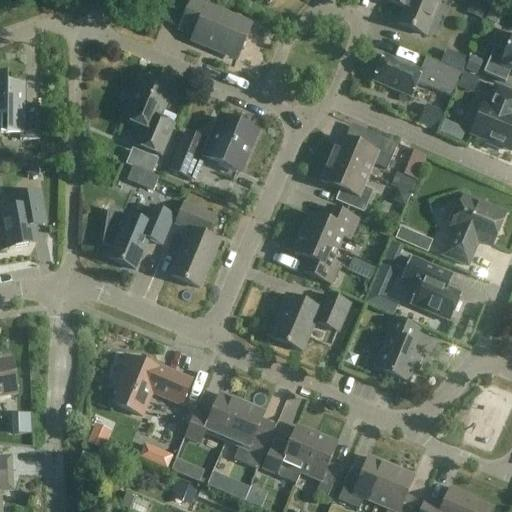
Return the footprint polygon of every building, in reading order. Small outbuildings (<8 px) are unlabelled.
[(238,57),(251,25),(208,7),(210,2),(206,0),(191,0),(178,32),(192,38),(190,43),(225,57),(227,52),(238,57)] [(408,0),(397,25),(423,36),(438,0),(408,0)] [(494,48),(483,74),(505,84),(510,71),(511,71),(511,35),(505,52),(494,48)] [(461,75),(447,69),(425,59),(419,72),(384,57),(373,83),(410,98),(416,84),(451,99),(461,75)] [(473,93),(479,80),(463,74),(458,86),(473,93)] [(0,75),(0,134),(20,135),(20,141),(39,141),(39,108),(24,107),(24,85),(6,85),(6,76),(0,75)] [(161,157),(174,126),(160,120),(172,90),(141,77),(122,121),(142,129),(135,146),(161,157)] [(483,106),(471,134),(488,142),(487,145),(501,151),(502,148),(511,151),(511,95),(495,88),(487,108),(483,106)] [(262,134),(258,132),(257,129),(254,127),(250,126),(247,128),(218,116),(207,141),(187,132),(170,173),(195,184),(205,161),(243,178),(262,134)] [(339,138),(330,160),(367,176),(372,164),(386,171),(397,145),(369,134),(363,148),(339,138)] [(427,183),(436,158),(415,151),(407,176),(427,183)] [(362,187),(367,176),(330,160),(321,182),(344,192),(339,203),(363,213),(372,191),(362,187)] [(43,218),(38,194),(14,198),(16,209),(1,211),(8,251),(35,246),(30,221),(43,218)] [(454,210),(448,224),(451,227),(450,230),(453,231),(442,257),(467,267),(478,242),(491,247),(504,216),(463,199),(458,211),(454,210)] [(183,205),(174,225),(189,231),(169,277),(200,290),(219,243),(208,238),(216,219),(183,205)] [(161,246),(173,217),(150,208),(143,224),(125,216),(107,259),(135,271),(147,241),(161,246)] [(299,234),(337,250),(343,238),(350,241),(358,221),(330,209),(325,222),(307,214),(299,234)] [(337,250),(299,234),(290,253),(309,261),(303,274),(331,286),(340,265),(332,262),(337,250)] [(452,276),(435,269),(410,259),(401,280),(418,287),(410,306),(449,322),(461,295),(447,289),(452,276)] [(337,333),(349,305),(325,295),(318,309),(286,296),(278,315),(280,316),(270,339),(302,352),(314,323),(337,333)] [(417,372),(424,357),(411,352),(419,331),(390,319),(384,333),(388,335),(373,369),(408,384),(414,371),(417,372)] [(181,407),(192,381),(146,362),(145,366),(125,357),(112,387),(120,390),(113,405),(142,418),(152,395),(181,407)] [(0,398),(17,395),(11,362),(0,363),(0,398)] [(226,443),(242,405),(220,396),(212,414),(198,408),(185,439),(201,445),(205,434),(226,443)] [(242,405),(226,443),(239,448),(234,461),(258,471),(271,439),(257,433),(264,414),(242,405)] [(300,476),(317,434),(296,426),(286,450),(273,444),(263,468),(296,482),(299,476),(300,476)] [(339,443),(317,434),(300,476),(320,484),(316,492),(328,497),(340,469),(329,465),(339,443)] [(90,468),(94,460),(81,454),(77,463),(90,468)] [(0,492),(12,492),(10,459),(0,459),(0,492)] [(375,505),(391,468),(368,459),(359,482),(348,477),(338,501),(359,510),(363,500),(375,505)] [(391,468),(375,505),(387,511),(386,511),(411,511),(414,506),(403,501),(413,478),(391,468)] [(491,511),(493,510),(467,499),(468,497),(449,489),(441,509),(424,502),(420,511),(491,511)]
